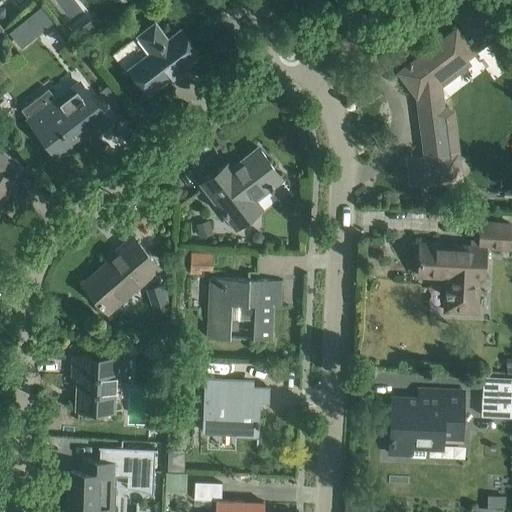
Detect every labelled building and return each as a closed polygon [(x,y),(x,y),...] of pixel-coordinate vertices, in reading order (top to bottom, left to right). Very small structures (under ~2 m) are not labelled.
[(406,66),(399,72),(416,95),(417,95),(425,158),(408,160),(411,183),(428,181),(429,183),(448,181),(460,179),(451,111),(442,108),(442,103),(439,104),(436,81),(450,70),(452,73),(454,72),(456,74),(468,65),(466,62),(468,61),(465,57),(472,52),(489,39),(488,38),(505,24),(485,0),(455,0),(449,5),(464,25),(457,31),(455,29),(411,63),(411,62),(410,62),(409,62),(408,62),(407,62),(407,63),(406,63),(406,64),(406,65),(406,66)] [(44,11),(27,23),(35,34),(52,22),(44,11)] [(154,23),(138,36),(150,52),(129,69),(148,93),(199,54),(180,30),(167,40),(154,23)] [(48,89),(21,109),(27,116),(36,128),(43,138),(55,154),(89,129),(94,135),(110,123),(97,107),(79,83),(56,100),(48,89)] [(112,89),(103,95),(111,106),(120,99),(112,89)] [(202,183),(214,199),(235,227),(257,210),(250,201),(281,178),(257,148),(230,168),(227,164),(202,183)] [(0,201),(1,202),(15,182),(8,178),(19,163),(0,150),(0,201)] [(444,311),(464,312),(478,312),(479,278),(483,278),(485,247),(508,248),(510,223),(480,222),(479,241),(471,240),(470,246),(419,243),(418,275),(446,277),(444,311)] [(83,284),(96,299),(107,312),(159,267),(132,237),(107,259),(109,262),(83,284)] [(190,252),(189,272),(200,272),(201,267),(212,268),(212,253),(190,252)] [(229,338),(230,311),(254,312),(252,339),(271,340),(274,280),(210,277),(207,337),(229,338)] [(77,408),(97,409),(111,409),(113,378),(126,379),(127,358),(74,356),(73,376),(79,376),(77,408)] [(511,417),(511,376),(484,375),(482,375),(480,418),(511,419),(511,417)] [(203,398),(202,431),(235,432),(235,434),(238,434),(258,435),(259,413),(251,413),(251,401),(268,402),(269,388),(244,387),(245,379),(204,378),(203,385),(203,398)] [(392,402),(390,454),(425,455),(426,442),(442,443),(442,442),(461,442),(463,390),(439,389),(438,404),(392,402)] [(89,472),(69,471),(68,511),(113,511),(115,475),(153,476),(154,449),(126,448),(126,447),(98,446),(98,447),(100,447),(99,461),(89,461),(89,472)] [(263,511),(264,501),(221,499),(222,483),(194,481),(193,498),(215,499),(214,511),(263,511)]
